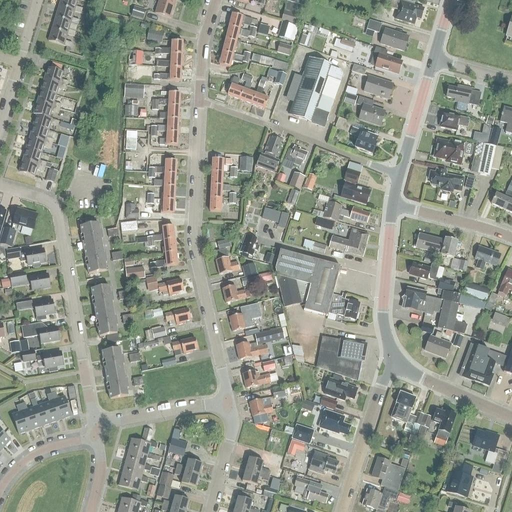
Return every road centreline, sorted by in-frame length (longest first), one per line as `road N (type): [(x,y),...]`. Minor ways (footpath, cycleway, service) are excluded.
road 1 (residential): [(228,401),(193,252),(200,100)]
road 2 (residential): [(94,424),(57,212),(48,199),(0,185)]
road 3 (residential): [(398,174),(200,100)]
road 4 (residential): [(341,511),(382,378),(397,359)]
road 5 (residential): [(397,359),(383,300),(392,205)]
road 6 (residential): [(94,424),(228,401)]
road 7 (residential): [(511,420),(412,375),(397,359)]
road 8 (residential): [(511,239),(392,205)]
road 9 (residential): [(398,174),(433,58)]
